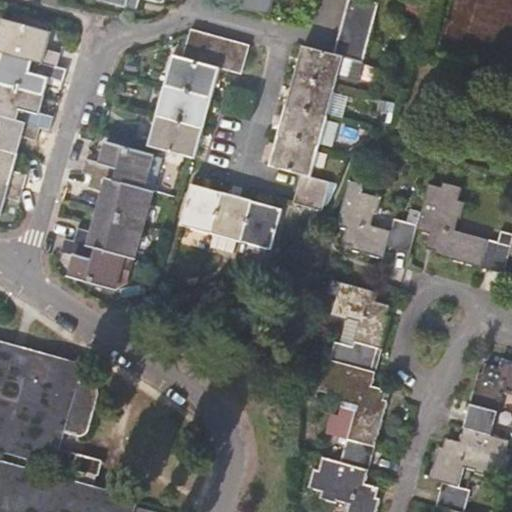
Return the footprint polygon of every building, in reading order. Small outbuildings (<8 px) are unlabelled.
[(103,0),(137,9),(139,0),(153,0),(164,2),(164,0),(103,0)] [(242,0),(240,7),(269,15),(273,0),(242,0)] [(338,0),(322,0),(315,26),(332,31),(340,0),(338,0)] [(379,4),(365,0),(348,0),(333,54),(344,58),(338,80),(357,85),(379,4)] [(40,113),(44,98),(50,78),(64,82),(68,69),(58,66),(61,55),(46,50),(48,44),(52,33),(3,18),(0,27),(0,51),(3,53),(0,64),(0,216),(6,197),(20,200),(27,176),(13,172),(23,136),(38,141),(41,128),(50,130),(54,117),(40,113)] [(191,29),(183,58),(220,69),(242,75),(250,47),(191,29)] [(326,122),(338,80),(344,58),(333,54),(302,47),(271,166),(301,175),(310,177),(319,146),(330,148),(337,125),(326,122)] [(196,158),(220,69),(183,58),(173,56),(149,146),(196,158)] [(64,238),(61,251),(74,256),(69,277),(116,289),(129,286),(155,191),(144,188),(153,155),(105,142),(99,163),(86,159),(83,172),(93,175),(89,187),(102,192),(92,231),(78,228),(74,241),(64,238)] [(310,177),(301,175),(293,203),(321,211),(330,184),(310,177)] [(416,230),(417,226),(394,219),(391,231),(370,225),(374,213),(377,214),(381,198),(361,192),(363,185),(350,181),(337,226),(346,229),(344,235),(355,239),(351,250),(383,258),(387,247),(410,254),(416,230)] [(429,185),(417,226),(416,230),(430,234),(428,241),(438,244),(435,255),(504,274),(509,256),(511,247),(454,231),(457,218),(462,220),(466,203),(457,201),(462,188),(444,183),(443,188),(429,185)] [(192,185),(182,224),(218,234),(215,247),(236,253),(239,241),(272,250),(282,210),(192,185)] [(359,322),(347,364),(376,372),(391,317),(381,314),(383,304),(376,301),(379,293),(332,280),(328,293),(336,296),(330,316),(347,321),(349,319),(359,322)] [(49,455),(52,447),(56,430),(70,379),(72,370),(0,349),(0,442),(24,449),(49,455)] [(479,373),(464,429),(492,436),(503,393),(511,395),(511,361),(503,359),(500,367),(492,365),(490,375),(479,373)] [(372,386),(376,372),(347,364),(329,360),(326,372),(321,371),(315,390),(328,394),(326,400),(343,405),(341,415),(333,413),(328,432),(335,434),(347,438),(340,462),(368,470),(388,401),(377,398),(380,388),(372,386)] [(304,367),(303,389),(312,392),(318,372),(304,367)] [(93,385),(70,379),(56,430),(79,436),(84,435),(88,432),(98,394),(97,389),(93,385)] [(442,483),(458,487),(463,467),(475,470),(475,474),(492,478),(494,471),(505,474),(511,455),(507,453),(510,441),(492,436),(464,429),(460,442),(452,440),(449,450),(438,447),(429,479),(442,483)] [(102,461),(52,447),(49,455),(24,449),(18,474),(91,494),(96,474),(98,475),(102,461)] [(364,482),(368,470),(340,462),(323,457),(318,471),(314,469),(309,487),(322,492),(320,499),(337,504),(338,501),(349,504),(346,511),(376,511),(381,499),(369,496),(372,485),(364,482)] [(124,511),(127,504),(91,494),(18,474),(10,471),(0,507),(0,511),(124,511)] [(436,506),(451,510),(457,511),(465,511),(472,491),(458,487),(442,483),(436,506)]
